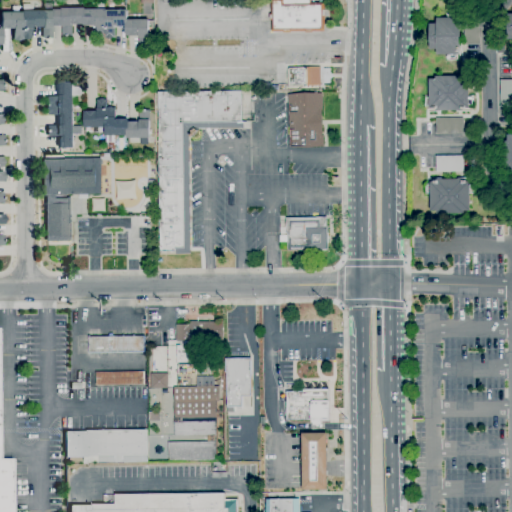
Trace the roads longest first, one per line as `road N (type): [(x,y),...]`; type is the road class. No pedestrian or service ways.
road 1 (residential): [(390,285),(0,287)]
road 2 (residential): [(27,287),(26,77),(38,57),(106,57),(130,77)]
road 3 (secondary): [(361,285),(362,511)]
road 4 (secondary): [(390,285),(392,72)]
road 5 (secondary): [(361,121),(361,285)]
road 6 (secondary): [(392,511),(391,371)]
road 7 (secondary): [(363,0),(361,121)]
